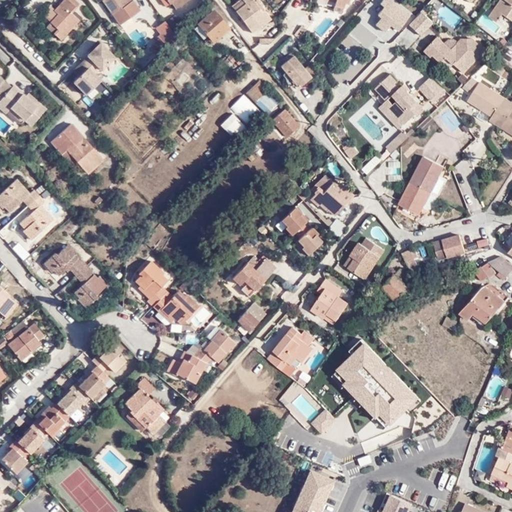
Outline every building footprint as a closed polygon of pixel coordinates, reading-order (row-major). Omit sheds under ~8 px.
[(74,0),(67,0),(67,1),(77,10),(80,6),(74,0)] [(103,0),(122,27),(123,26),(127,32),(135,26),(131,21),(142,13),(133,0),(103,0)] [(175,4),(179,9),(191,0),(161,0),(168,9),(175,4)] [(243,2),(240,0),(236,0),(229,6),(233,10),(243,2)] [(255,0),(240,0),(243,2),(233,10),(251,32),(270,18),(260,6),(259,7),(256,4),(258,3),(255,0)] [(335,0),(334,2),(333,6),(342,9),(344,3),(344,0),(335,0)] [(377,15),(381,17),(389,24),(398,30),(407,18),(398,9),(385,0),(382,0),(379,4),(383,8),(377,15)] [(511,19),(511,0),(500,0),(489,16),(496,21),(502,13),(511,19)] [(77,10),(67,1),(57,12),(60,15),(53,24),(60,31),(57,35),(63,40),(80,22),(73,14),(77,10)] [(445,5),(438,13),(457,28),(464,19),(445,5)] [(198,26),(208,38),(213,43),(229,30),(215,13),(198,26)] [(434,24),(421,13),(409,23),(420,36),(434,24)] [(175,34),(184,23),(179,16),(168,25),(175,34)] [(381,17),(378,20),(387,27),(389,24),(381,17)] [(387,27),(378,20),(376,23),(385,30),(387,27)] [(177,37),(175,34),(168,25),(167,23),(157,30),(161,36),(160,38),(161,40),(165,45),(167,48),(177,37)] [(205,42),(208,38),(198,26),(194,30),(205,42)] [(306,31),(300,26),(294,34),(300,39),(306,31)] [(290,35),(281,44),(285,48),(294,40),(290,35)] [(455,64),(464,73),(465,73),(487,50),(474,38),(462,38),(459,42),(456,39),(449,39),(445,42),(439,36),(425,51),(432,57),(434,55),(449,70),(455,64)] [(165,45),(161,40),(155,45),(160,49),(165,45)] [(88,97),(103,82),(97,76),(101,72),(103,74),(118,59),(103,45),(74,73),(80,79),(75,85),(88,97)] [(155,54),(160,49),(155,45),(151,50),(155,54)] [(309,78),(308,77),(302,69),(290,54),(280,60),(281,63),(278,66),(296,87),(309,78)] [(237,67),(241,64),(234,55),(227,60),(232,66),(234,64),(237,67)] [(266,58),(262,63),(267,70),(272,65),(266,58)] [(308,77),(315,72),(309,63),(302,69),(308,77)] [(458,78),(463,83),(469,78),(465,73),(464,73),(458,78)] [(404,93),(399,88),(394,82),(396,80),(390,74),(376,87),(386,99),(387,100),(388,99),(393,94),(397,99),(392,104),(389,106),(404,122),(405,123),(422,107),(407,90),(404,93)] [(440,91),(443,88),(429,75),(419,86),(434,102),(442,94),(440,91)] [(477,80),(472,77),(465,84),(471,88),(477,80)] [(248,92),(269,114),(282,100),(262,79),(248,92)] [(14,88),(7,80),(5,82),(0,88),(0,97),(0,98),(4,100),(2,102),(11,110),(14,107),(28,121),(33,126),(48,109),(39,101),(35,104),(28,97),(16,86),(14,88)] [(491,115),(488,121),(499,128),(500,126),(511,134),(511,101),(504,96),(503,97),(478,82),(466,101),(480,110),(481,111),(482,109),(491,115)] [(32,93),(28,97),(35,104),(39,101),(32,93)] [(243,97),(231,109),(249,125),(260,112),(243,97)] [(387,100),(386,99),(379,106),(399,127),(404,122),(389,106),(392,104),(388,99),(387,100)] [(461,149),(476,140),(450,101),(436,111),(461,149)] [(11,110),(2,102),(0,104),(0,108),(7,115),(11,111),(11,110)] [(25,124),(28,121),(14,107),(11,110),(11,111),(25,124)] [(286,137),(299,126),(285,109),(272,119),(286,137)] [(486,120),(488,121),(491,115),(482,109),(481,111),(480,110),(475,117),(484,123),(486,120)] [(233,114),(221,127),(234,141),(247,128),(233,114)] [(430,114),(418,125),(423,130),(435,120),(430,114)] [(68,150),(77,160),(88,174),(104,161),(72,124),(51,142),(62,155),(68,150)] [(396,137),(401,142),(408,135),(403,130),(396,137)] [(386,146),(391,151),(401,142),(396,137),(386,146)] [(349,160),(358,154),(351,144),(342,150),(349,160)] [(70,165),(77,160),(68,150),(62,155),(70,165)] [(415,214),(420,206),(439,175),(444,167),(424,156),(396,202),(402,206),(408,209),(415,214)] [(127,182),(139,171),(131,164),(130,165),(121,176),(127,182)] [(439,175),(420,206),(425,209),(430,207),(447,179),(439,175)] [(317,191),(320,194),(325,199),(336,187),(327,179),(317,191)] [(28,196),(17,183),(0,199),(0,209),(2,212),(5,209),(10,214),(22,203),(33,214),(21,225),(25,230),(22,233),(30,242),(53,220),(40,206),(43,202),(33,192),(28,196)] [(325,199),(320,194),(314,200),(319,206),(322,203),(332,212),(335,208),(342,215),(355,200),(345,189),(342,192),(336,187),(325,199)] [(295,194),(307,206),(311,201),(300,189),(295,194)] [(296,235),(299,239),(301,241),(311,232),(300,218),(302,215),(295,208),(282,222),(289,228),(287,230),(294,237),(296,235)] [(337,218),(329,228),(342,240),(351,230),(337,218)] [(320,235),(314,229),(311,232),(301,241),(300,243),(306,249),(303,252),(310,258),(323,244),(318,237),(320,235)] [(511,233),(511,235),(503,245),(510,252),(511,252),(511,233)] [(460,235),(434,243),(438,252),(446,250),(448,258),(465,253),(460,235)] [(486,237),(477,239),(478,246),(488,243),(486,237)] [(355,257),(348,267),(365,278),(385,250),(366,238),(362,244),(359,242),(350,254),(355,257)] [(276,254),(281,249),(272,239),(266,245),(276,254)] [(92,296),(105,284),(96,275),(94,278),(88,272),(90,269),(80,258),(77,260),(71,253),(73,252),(66,244),(55,253),(53,251),(43,261),(51,271),(53,269),(59,275),(66,269),(80,284),(72,290),(78,297),(76,299),(84,306),(94,298),(92,296)] [(415,248),(403,254),(414,275),(422,272),(417,262),(422,259),(415,248)] [(446,250),(438,252),(440,260),(448,258),(446,250)] [(344,264),(348,267),(355,257),(350,254),(344,264)] [(500,256),(490,261),(501,271),(506,276),(508,277),(511,271),(511,265),(505,259),(500,256)] [(251,285),(246,290),(245,291),(253,299),(280,270),(270,260),(265,266),(255,258),(235,279),(242,286),(247,281),(251,285)] [(496,273),(490,261),(477,271),(483,281),(490,276),(491,277),(496,273)] [(184,323),(197,309),(184,295),(181,297),(178,293),(172,299),(161,289),(166,284),(161,278),(163,275),(149,262),(136,275),(138,278),(134,282),(138,286),(135,288),(148,302),(146,303),(159,316),(161,314),(171,324),(174,322),(178,326),(183,321),(184,323)] [(443,265),(431,270),(435,280),(447,276),(443,265)] [(415,284),(401,270),(380,291),(394,305),(415,284)] [(326,313),(336,319),(348,301),(338,295),(342,288),(326,277),(318,289),(322,292),(311,309),(323,317),(326,313)] [(469,278),(461,282),(463,288),(472,284),(469,278)] [(242,286),(246,290),(251,285),(247,281),(242,286)] [(460,285),(446,295),(450,300),(451,301),(465,290),(460,285)] [(460,306),(463,309),(472,316),(474,314),(487,323),(506,301),(485,285),(479,291),(474,288),(469,295),(473,299),(468,304),(464,301),(460,306)] [(0,312),(6,318),(9,314),(10,314),(15,309),(12,306),(16,302),(0,287),(0,312)] [(450,300),(446,295),(445,293),(437,300),(441,306),(450,300)] [(189,319),(197,328),(212,316),(204,306),(189,319)] [(239,325),(251,337),(268,319),(256,307),(239,325)] [(472,316),(463,309),(460,313),(469,320),(472,316)] [(333,323),(336,319),(326,313),(323,317),(333,323)] [(458,321),(447,316),(443,325),(454,330),(458,321)] [(293,326),(267,357),(281,369),(287,362),(290,364),(296,358),(297,359),(309,345),(314,339),(305,331),(302,333),(293,326)] [(212,342),(222,331),(219,328),(208,339),(212,342)] [(41,339),(35,330),(8,347),(19,363),(29,356),(28,354),(37,348),(34,344),(41,339)] [(201,361),(208,365),(212,368),(216,363),(219,366),(238,346),(222,331),(212,342),(215,345),(211,349),(210,347),(205,352),(203,350),(195,357),(187,352),(180,363),(175,361),(168,373),(175,377),(176,374),(196,385),(203,373),(197,367),(201,361)] [(367,339),(335,369),(361,398),(374,413),(379,409),(389,421),(419,392),(367,339)] [(332,345),(328,342),(324,348),(328,350),(332,345)] [(312,348),(309,345),(297,359),(301,361),(312,348)] [(61,400),(49,414),(50,415),(45,421),(41,416),(26,433),(30,436),(23,443),(21,441),(15,448),(12,445),(5,453),(7,454),(0,461),(0,463),(13,476),(21,466),(16,462),(22,456),(28,461),(40,448),(37,444),(45,436),(52,442),(60,434),(57,432),(63,425),(62,424),(66,420),(73,426),(80,419),(74,413),(80,406),(78,404),(83,398),(94,408),(107,395),(102,391),(103,390),(100,387),(107,380),(107,382),(122,366),(108,352),(99,362),(95,358),(90,364),(96,370),(89,377),(92,379),(87,385),(85,383),(78,391),(72,385),(65,393),(70,397),(64,403),(61,400)] [(203,373),(208,365),(201,361),(197,367),(203,373)] [(287,362),(281,369),(287,374),(293,367),(290,364),(287,362)] [(157,407),(153,402),(150,399),(157,392),(145,380),(138,388),(141,391),(125,407),(131,414),(130,416),(146,432),(153,438),(165,426),(159,419),(165,413),(161,409),(158,406),(157,407)] [(510,392),(503,389),(499,397),(506,400),(510,392)] [(190,393),(184,401),(191,406),(201,396),(196,391),(192,395),(190,393)] [(155,399),(153,402),(157,407),(158,406),(161,409),(163,407),(155,399)] [(327,408),(312,421),(321,431),(337,418),(327,408)] [(50,415),(49,414),(46,411),(41,416),(45,421),(50,415)] [(146,432),(130,416),(127,418),(144,434),(146,432)] [(504,448),(505,446),(502,444),(495,459),(498,461),(504,448)] [(511,451),(504,448),(498,461),(493,473),(509,481),(507,485),(511,487),(511,463),(511,462),(511,451)] [(372,460),(369,453),(357,457),(360,464),(372,460)] [(308,465),(291,505),(305,511),(319,511),(333,476),(308,465)] [(490,478),(507,485),(509,481),(493,473),(490,478)] [(375,511),(407,511),(413,500),(389,491),(382,508),(378,507),(375,511)]
